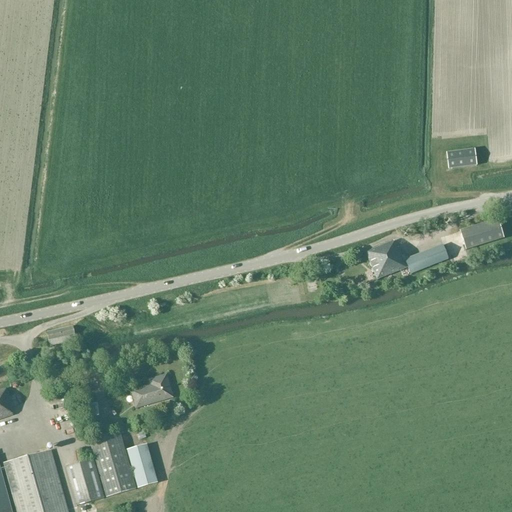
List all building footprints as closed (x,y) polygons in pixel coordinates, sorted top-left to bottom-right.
[(449,170),(467,168),(476,167),(474,150),(446,153),(449,170)] [(465,251),(503,239),(497,219),(459,231),(465,251)] [(366,253),(368,256),(377,280),(391,275),(399,271),(408,268),(408,271),(428,263),(428,264),(449,257),(444,246),(405,261),(404,259),(401,259),(397,248),(395,248),(393,242),(366,253)] [(50,346),(71,342),(75,341),(72,328),(47,333),(50,346)] [(80,339),(75,341),(71,342),(72,350),(82,347),(80,339)] [(173,399),(166,375),(147,380),(149,386),(130,391),(135,410),(173,399)] [(9,408),(12,408),(6,390),(0,392),(0,418),(12,415),(9,408)] [(136,490),(120,432),(89,441),(106,499),(136,490)] [(157,484),(147,445),(126,450),(137,489),(157,484)] [(68,511),(49,450),(27,457),(3,464),(17,511),(68,511)] [(93,461),(79,464),(65,468),(76,507),(104,499),(93,461)] [(11,511),(0,470),(0,511),(11,511)]
